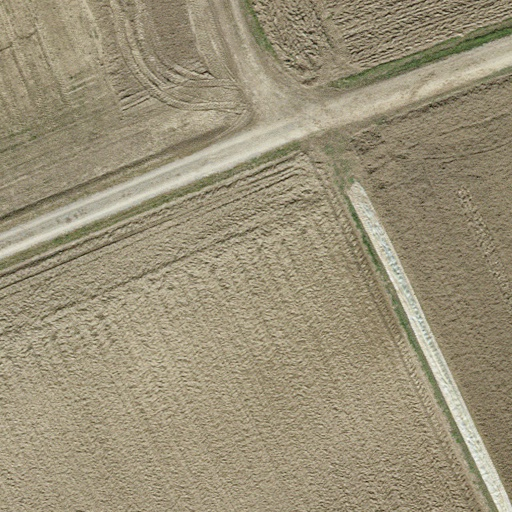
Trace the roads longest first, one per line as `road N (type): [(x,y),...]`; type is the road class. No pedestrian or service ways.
road 1 (track): [(0,252),(273,139),(511,53)]
road 2 (track): [(273,139),(233,0)]
